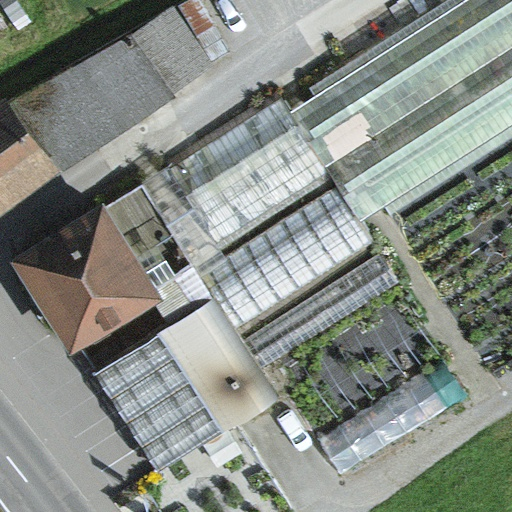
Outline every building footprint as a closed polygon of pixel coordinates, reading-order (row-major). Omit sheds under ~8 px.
[(281,97),(145,184),(265,366),(398,280),(359,218),(511,121),(511,0),(467,0),(288,111),(281,97)] [(178,8),(133,37),(173,98),(218,69),(178,8)] [(6,106),(0,110),(0,231),(68,187),(59,175),(173,98),(133,37),(6,106)] [(100,203),(9,261),(73,359),(163,301),(155,289),(192,265),(142,189),(106,212),(100,203)] [(278,397),(215,297),(93,373),(156,473),(278,397)] [(328,437),(351,473),(469,397),(446,361),(328,437)]
